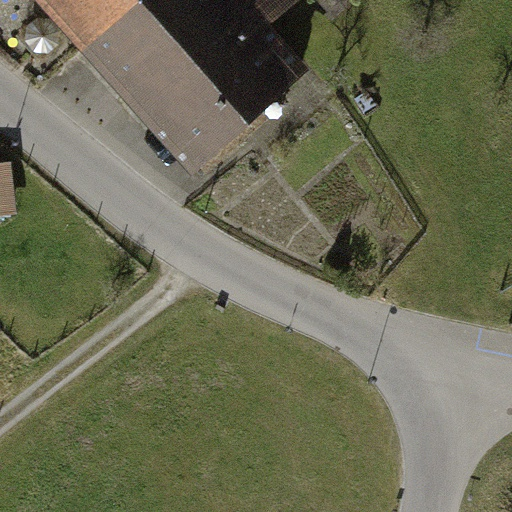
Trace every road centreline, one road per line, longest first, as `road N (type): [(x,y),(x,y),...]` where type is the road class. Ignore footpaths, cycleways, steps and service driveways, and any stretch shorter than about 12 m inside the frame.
road 1 (unclassified): [(0,97),(208,260),(459,370)]
road 2 (residential): [(431,511),(459,370)]
